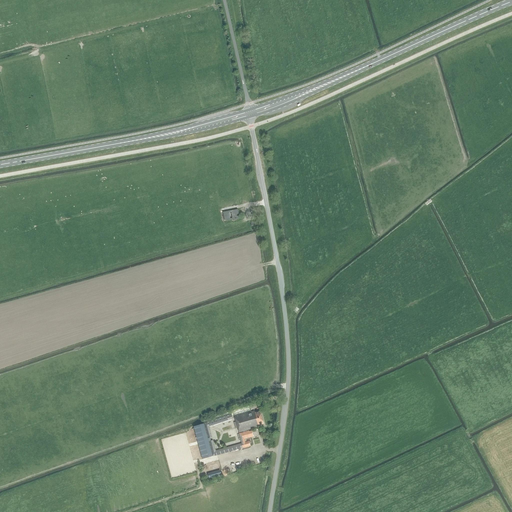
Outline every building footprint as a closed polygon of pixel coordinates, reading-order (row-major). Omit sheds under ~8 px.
[(239,218),(237,209),(223,212),(224,221),(239,218)] [(261,425),(263,424),(260,411),(254,413),(254,411),(234,417),(238,432),(262,426),(261,425)] [(232,419),(231,414),(203,423),(207,438),(212,437),(209,427),(232,419)] [(203,425),(193,428),(202,459),(212,456),(208,441),(203,425)] [(213,440),(208,441),(212,456),(250,445),(249,441),(245,442),(244,439),(253,436),(252,431),(249,431),(249,430),(239,433),(241,443),(216,451),(213,440)]
